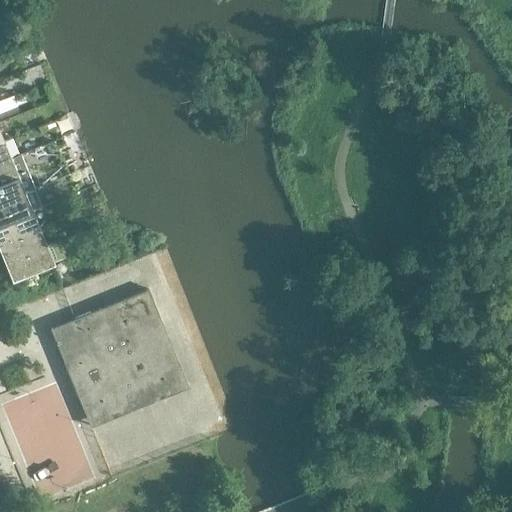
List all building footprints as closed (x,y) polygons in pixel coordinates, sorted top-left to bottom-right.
[(0,161),(10,158),(3,140),(0,141),(0,161)] [(0,182),(17,175),(10,158),(0,161),(0,182)] [(0,202),(24,193),(17,175),(0,182),(0,202)] [(0,222),(31,210),(24,193),(0,202),(0,222)] [(0,243),(38,228),(31,210),(0,222),(0,243)] [(45,245),(38,228),(0,243),(0,245),(6,261),(45,245)] [(54,263),(54,262),(54,261),(52,262),(45,245),(6,261),(13,278),(11,278),(12,280),(54,263)] [(93,422),(189,383),(149,287),(74,318),(50,326),(90,423),(93,422)]
